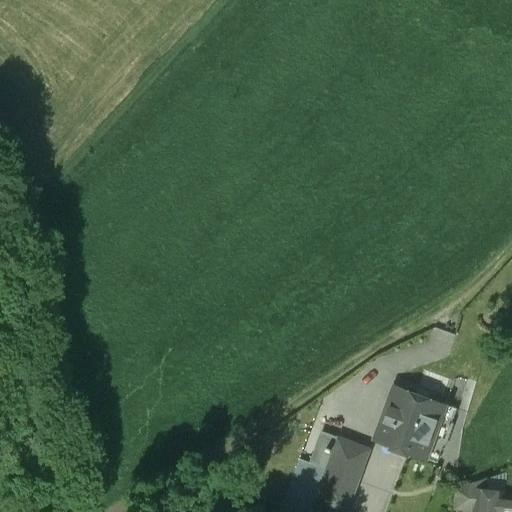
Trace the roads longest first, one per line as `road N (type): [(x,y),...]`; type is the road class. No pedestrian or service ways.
road 1 (track): [(75,511),(16,261),(17,236),(224,0)]
road 2 (track): [(511,243),(468,287),(204,464),(114,511)]
